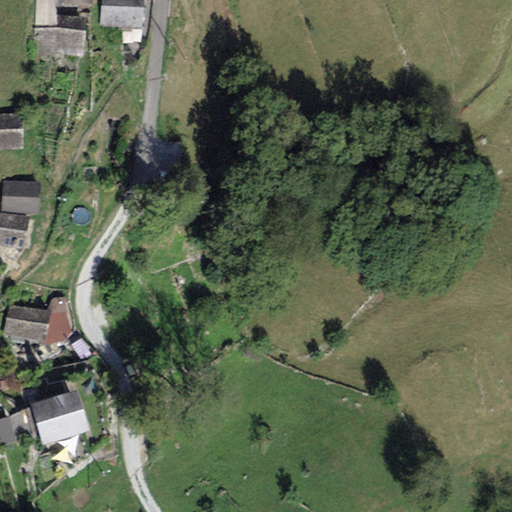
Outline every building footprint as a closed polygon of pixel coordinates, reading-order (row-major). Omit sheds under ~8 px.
[(90,0),(55,0),(55,8),(90,10),(90,0)] [(144,0),(101,0),(99,27),(141,31),(144,0)] [(84,36),(33,30),(30,55),(82,60),(84,36)] [(22,117),(0,116),(0,151),(22,152),(22,117)] [(41,186),(3,183),(2,211),(40,217),(41,186)] [(29,222),(0,216),(0,246),(24,251),(29,222)] [(51,315),(9,308),(3,338),(45,345),(51,315)] [(79,396),(31,409),(41,448),(89,435),(79,396)] [(16,419),(1,420),(4,444),(18,442),(16,419)]
